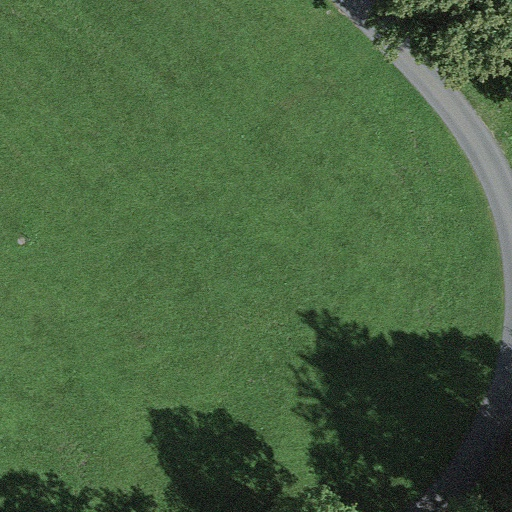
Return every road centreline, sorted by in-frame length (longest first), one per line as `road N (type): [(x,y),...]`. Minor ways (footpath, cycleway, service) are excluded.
road 1 (unclassified): [(511,215),(465,116),(353,0)]
road 2 (unclassified): [(433,511),(455,495),(501,417),(511,372)]
